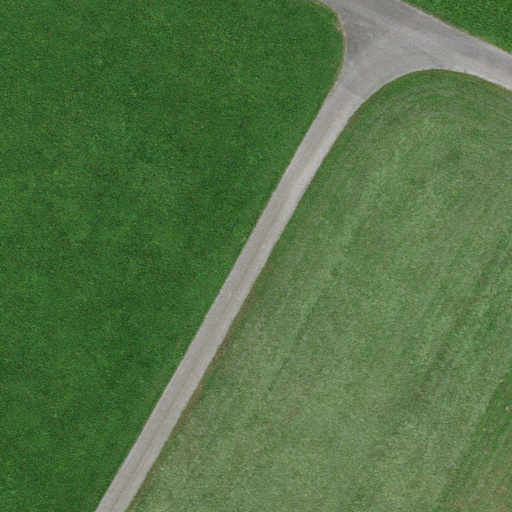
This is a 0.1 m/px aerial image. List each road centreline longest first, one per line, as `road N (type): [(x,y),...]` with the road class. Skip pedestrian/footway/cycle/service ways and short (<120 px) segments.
road 1 (track): [(109,511),(391,16)]
road 2 (residential): [(511,77),(359,0)]
